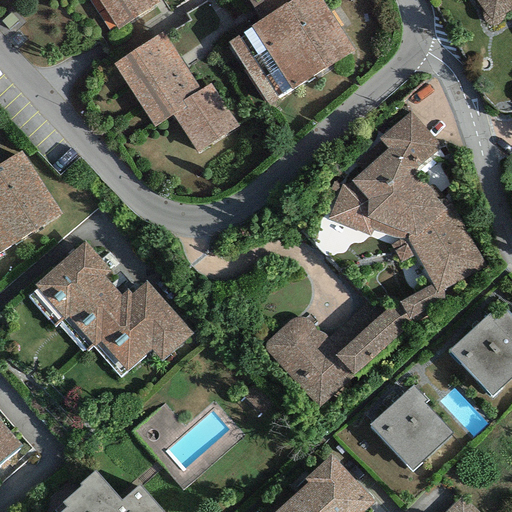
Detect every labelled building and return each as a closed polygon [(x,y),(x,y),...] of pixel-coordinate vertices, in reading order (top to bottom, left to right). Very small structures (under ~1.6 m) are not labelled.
[(161,0),(110,0),(127,26),(163,3),(161,0)] [(326,0),(299,0),(246,35),(287,97),(359,49),(326,0)] [(511,0),(467,0),(511,59),(511,0)] [(169,31),(127,59),(162,112),(204,85),(169,31)] [(212,85),(178,107),(205,149),(239,126),(212,85)] [(438,147),(413,115),(341,190),(328,227),(405,245),(431,293),(337,374),(297,327),(268,352),(321,418),(483,269),(437,229),(447,218),(415,185),(446,156),(438,147)] [(0,273),(67,226),(22,165),(0,179),(0,273)] [(85,260),(36,308),(117,390),(146,361),(159,374),(192,342),(145,295),(133,308),(85,260)] [(511,384),(511,320),(496,305),(440,365),(489,410),(511,384)] [(464,437),(416,390),(362,445),(410,492),(464,437)] [(0,467),(16,453),(0,434),(0,467)] [(364,511),(326,471),(282,511),(364,511)] [(444,511),(435,504),(427,511),(484,511),(462,491),(444,511)] [(105,511),(87,492),(65,511),(131,511),(130,511),(105,511)]
